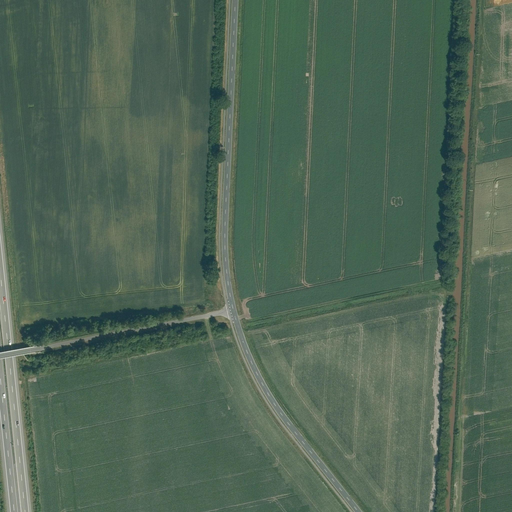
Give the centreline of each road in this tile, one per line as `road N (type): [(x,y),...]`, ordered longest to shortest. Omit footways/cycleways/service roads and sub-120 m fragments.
road 1 (tertiary): [(233,310),(220,236),(233,0)]
road 2 (tertiary): [(357,511),(273,403),(233,310)]
road 3 (unclassified): [(0,352),(233,310)]
road 4 (motorway): [(24,511),(0,288)]
road 5 (motorway): [(0,380),(13,511)]
